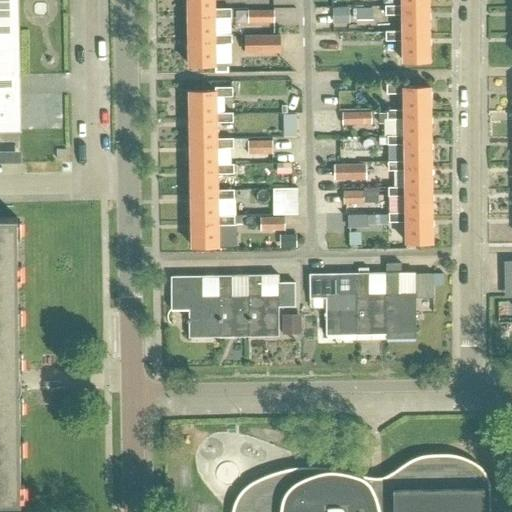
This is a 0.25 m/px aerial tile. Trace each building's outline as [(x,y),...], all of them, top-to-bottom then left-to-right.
[(0,0),(0,75),(15,76),(14,0),(0,0)] [(185,0),(186,11),(213,10),(213,8),(213,0),(185,0)] [(401,0),(401,5),(401,9),(427,8),(426,0),(401,0)] [(428,35),(427,8),(401,9),(401,5),(384,6),(384,15),(401,15),(402,32),(402,35),(428,35)] [(332,7),(333,23),(349,23),(349,7),(332,7)] [(213,10),(186,11),(186,36),(214,36),(214,34),(214,17),(230,17),(230,8),(213,8),(213,10)] [(357,8),(357,20),(373,20),(373,8),(357,8)] [(273,9),(247,10),(247,22),(273,22),(273,9)] [(428,62),(428,35),(402,35),(402,32),(385,32),(385,41),(402,41),(402,62),(428,62)] [(214,34),(214,36),(186,36),(187,63),(215,63),(214,43),(230,42),(230,33),(214,34)] [(279,34),(244,34),(244,52),(279,52),(279,34)] [(403,84),(386,84),(386,94),(403,93),(403,110),(403,113),(430,113),(429,86),(403,87),(403,84)] [(215,86),(215,88),(188,89),(188,115),(189,116),(216,115),(216,113),(216,95),(232,95),(232,86),(215,86)] [(403,110),(386,111),(386,119),(403,119),(404,135),(404,138),(430,138),(430,113),(403,113),(403,110)] [(216,121),(232,121),(232,112),(216,113),(216,115),(189,116),(188,115),(189,141),(216,140),(216,138),(216,121)] [(369,113),(340,113),(340,125),(369,125),(369,113)] [(297,114),(283,114),(283,124),(297,124),(297,114)] [(404,135),(387,135),(387,144),(404,144),(404,161),(404,163),(430,163),(430,138),(404,138),(404,135)] [(216,140),(189,141),(189,167),(217,166),(217,164),(217,148),(233,147),(232,138),(216,138),(216,140)] [(248,155),(273,155),(273,143),(248,143),(248,155)] [(404,161),(387,161),(388,170),(404,170),(404,187),(404,190),(431,189),(430,163),(404,163),(404,161)] [(217,166),(189,167),(190,192),(217,191),(217,189),(217,173),(233,172),(232,164),(217,164),(217,166)] [(275,165),(275,176),(290,176),(290,165),(275,165)] [(364,165),(333,165),(333,180),(364,180),(364,165)] [(431,216),(431,189),(404,190),(404,187),(388,187),(388,214),(404,214),(404,216),(431,216)] [(273,188),(273,214),(298,214),(297,188),(273,188)] [(218,217),(218,215),(217,198),(233,198),(233,189),(217,189),(217,191),(190,192),(190,218),(218,217)] [(362,191),(342,191),(342,205),(362,205),(362,191)] [(404,214),(388,214),(389,222),(405,222),(405,243),(432,243),(431,216),(404,216),(404,214)] [(218,217),(190,218),(191,246),(218,245),(217,225),(234,224),(234,215),(218,215),(218,217)] [(0,503),(22,503),(20,391),(20,372),(18,218),(0,217),(0,503)] [(284,217),(259,217),(259,230),(284,230),(284,217)] [(280,234),(280,247),(296,247),(296,234),(280,234)] [(339,274),(308,274),(309,298),(325,298),(326,335),(355,334),(355,293),(355,273),(339,274)] [(385,273),(355,273),(355,293),(355,334),(385,334),(385,293),(385,273)] [(399,273),(385,273),(385,293),(385,334),(415,333),(415,298),(433,298),(433,274),(413,274),(414,293),(400,293),(399,273)] [(248,275),(218,276),(219,336),(248,336),(248,275)] [(261,275),(248,275),(248,336),(278,336),(278,305),(296,305),(296,282),(279,282),(279,275),(261,275)] [(189,337),(219,336),(218,276),(202,276),(188,276),(171,276),(171,309),(188,309),(189,337)] [(282,316),(282,335),(299,335),(299,316),(282,316)] [(484,511),(484,485),(483,481),(479,474),(474,469),(463,463),(456,461),(450,460),(438,460),(426,461),(420,462),(414,465),(402,473),(390,480),(385,482),(381,483),(373,483),(366,482),(360,480),(354,478),(342,475),(330,473),(318,472),(310,472),(306,472),(294,473),(282,476),(270,480),(259,485),(250,490),(246,495),(241,503),(238,511),(484,511)]
